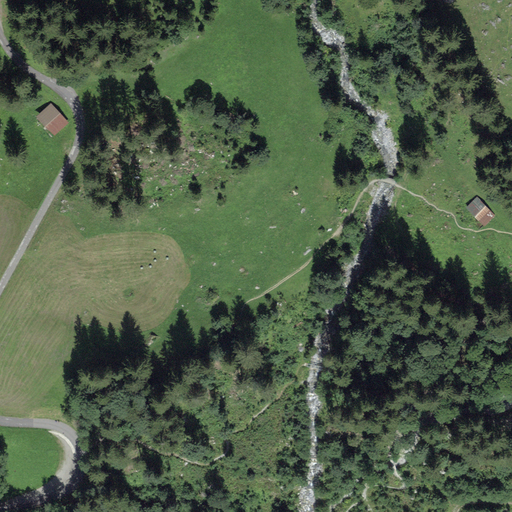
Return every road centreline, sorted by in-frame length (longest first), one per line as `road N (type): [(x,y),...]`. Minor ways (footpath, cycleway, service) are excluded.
road 1 (unclassified): [(0,34),(25,67),(73,101),(81,131),(0,288)]
road 2 (unclassified): [(0,421),(66,429),(83,456),(78,475),(63,487),(0,506)]
